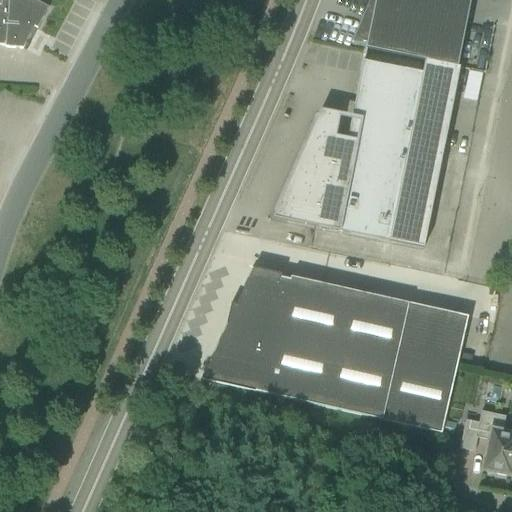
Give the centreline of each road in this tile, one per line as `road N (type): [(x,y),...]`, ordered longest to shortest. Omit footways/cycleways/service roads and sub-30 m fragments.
road 1 (tertiary): [(82,511),(301,0)]
road 2 (unclassified): [(0,238),(21,164),(108,0)]
